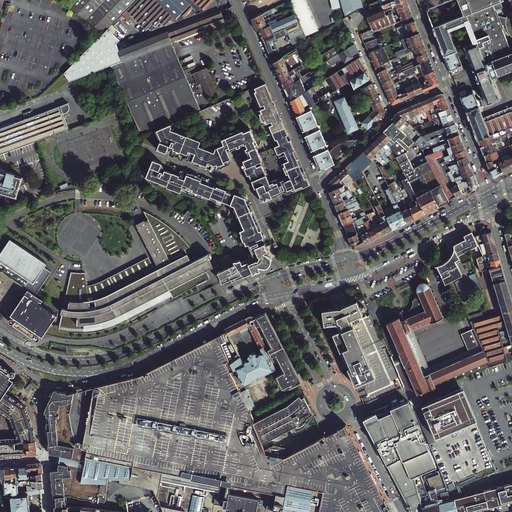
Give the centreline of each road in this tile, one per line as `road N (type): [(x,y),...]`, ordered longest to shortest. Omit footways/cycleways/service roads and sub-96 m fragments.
road 1 (primary): [(272,278),(99,358),(54,357),(0,330)]
road 2 (residential): [(317,185),(236,0)]
road 3 (primary): [(101,370),(274,294)]
road 4 (primary): [(488,194),(348,259)]
road 5 (residential): [(260,218),(249,192),(135,146)]
road 6 (primary): [(355,274),(489,207)]
